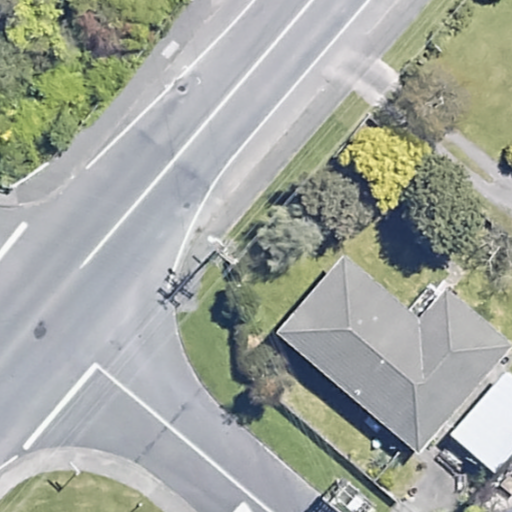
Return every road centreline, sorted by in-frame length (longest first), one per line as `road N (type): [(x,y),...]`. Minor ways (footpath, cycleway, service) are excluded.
road 1 (tertiary): [(293,0),(20,315)]
road 2 (residential): [(242,511),(20,315)]
